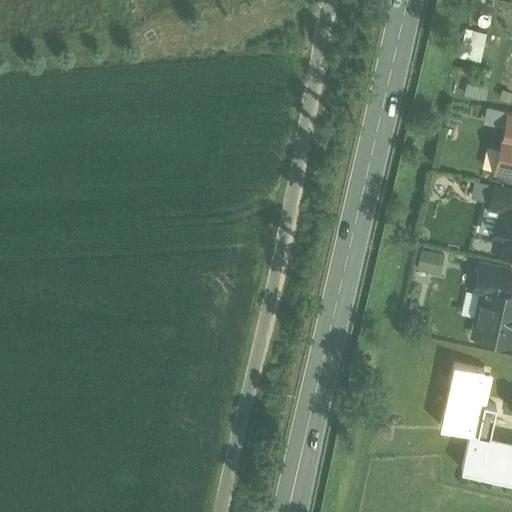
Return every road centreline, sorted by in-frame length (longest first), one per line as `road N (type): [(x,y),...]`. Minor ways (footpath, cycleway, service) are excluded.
road 1 (primary): [(287,511),(405,0)]
road 2 (unclassified): [(219,511),(329,0)]
